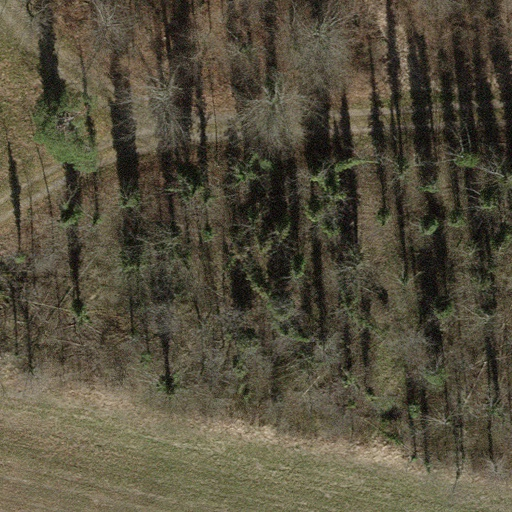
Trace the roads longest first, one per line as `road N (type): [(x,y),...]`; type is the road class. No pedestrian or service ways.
road 1 (track): [(511,116),(125,131),(9,0)]
road 2 (track): [(0,210),(125,131)]
